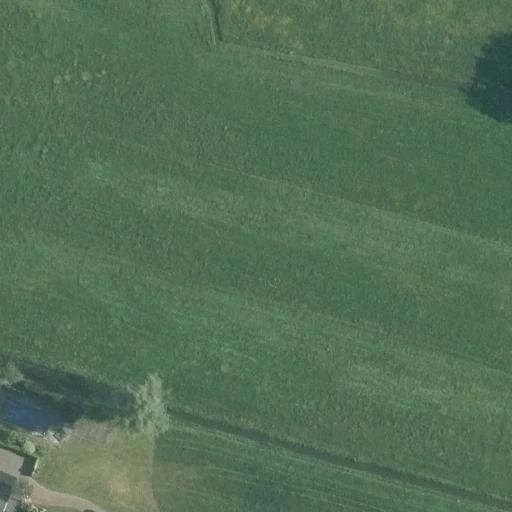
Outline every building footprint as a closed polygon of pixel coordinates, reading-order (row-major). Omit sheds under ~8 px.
[(176,143),(189,146),(192,134),(180,130),(176,143)] [(157,171),(157,173),(163,173),(168,173),(177,177),(179,178),(180,178),(181,177),(183,175),(184,174),(186,173),(187,172),(186,170),(186,168),(186,166),(185,165),(185,163),(185,162),(184,161),(188,149),(175,146),(172,158),(172,159),(171,160),(170,160),(164,160),(157,160),(157,162),(157,163),(157,165),(157,167),(157,168),(157,170),(157,171)] [(66,196),(55,200),(59,211),(58,223),(67,228),(77,222),(88,220),(87,208),(72,209),(66,196)] [(171,221),(183,225),(186,212),(174,209),(171,221)] [(151,250),(151,252),(157,252),(163,252),(171,256),(174,257),(174,256),(176,255),(177,254),(179,253),(180,252),(181,251),(181,250),(181,248),(180,247),(180,245),(180,243),(180,242),(179,240),(179,239),(182,228),(170,224),(167,237),(166,238),(166,239),(164,239),(158,239),(152,239),(151,239),(151,240),(151,242),(151,243),(151,245),(151,247),(151,248),(151,250)] [(0,505),(6,508),(15,486),(0,479),(0,505)]
